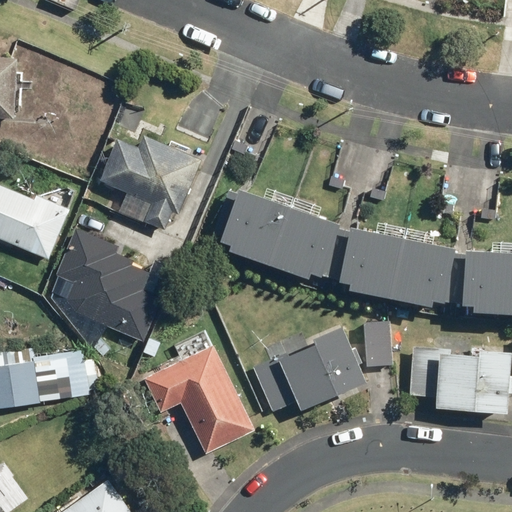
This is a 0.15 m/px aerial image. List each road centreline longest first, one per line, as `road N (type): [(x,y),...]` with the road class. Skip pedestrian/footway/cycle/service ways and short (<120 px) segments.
road 1 (residential): [(169,0),(316,61),(511,105)]
road 2 (residential): [(255,511),(298,471),(340,457),(404,449),(511,459)]
